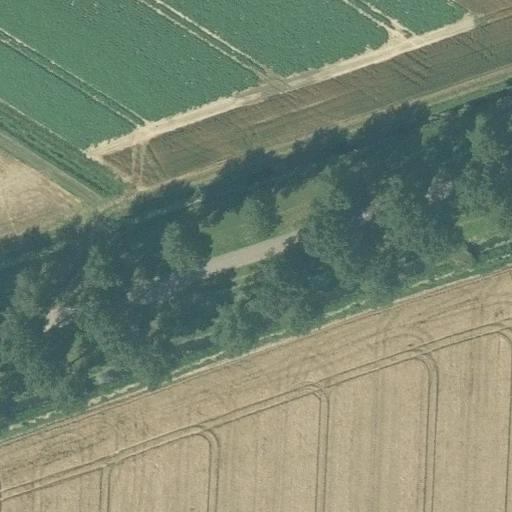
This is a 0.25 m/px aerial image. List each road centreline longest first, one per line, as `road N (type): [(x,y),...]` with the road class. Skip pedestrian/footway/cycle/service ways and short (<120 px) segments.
road 1 (tertiary): [(0,338),(511,166)]
road 2 (track): [(511,203),(218,285),(130,295)]
